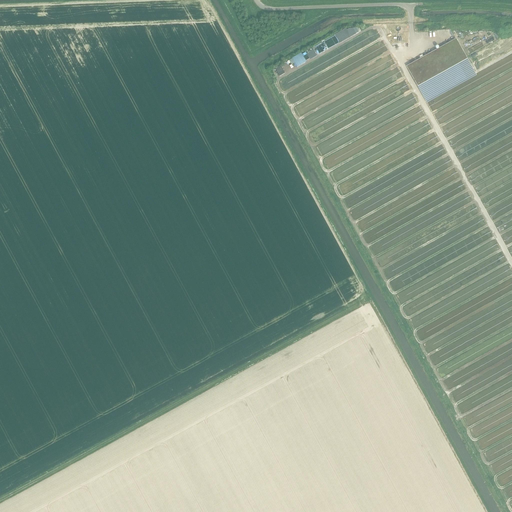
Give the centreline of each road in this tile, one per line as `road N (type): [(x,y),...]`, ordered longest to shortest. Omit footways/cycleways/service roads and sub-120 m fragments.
road 1 (track): [(357,304),(0,500)]
road 2 (unclassified): [(416,3),(265,8),(256,0)]
